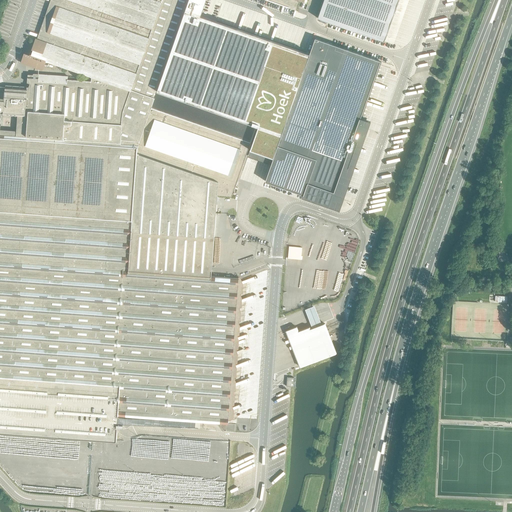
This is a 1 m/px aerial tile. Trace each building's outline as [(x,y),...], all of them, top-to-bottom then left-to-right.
[(0,433),(115,442),(117,416),(227,424),(239,278),(211,276),(214,241),(220,241),(222,220),(224,220),(224,216),(222,215),(222,216),(216,216),(217,195),(231,196),(281,52),(288,54),(290,47),(286,45),(284,45),(299,0),(50,0),(32,55),(25,53),(21,62),(43,70),(44,65),(55,69),(57,64),(95,78),(94,81),(91,81),(68,79),(68,76),(34,73),(33,75),(28,74),(27,82),(30,83),(29,87),(27,87),(27,88),(5,86),(5,95),(0,94),(0,111),(4,112),(3,114),(18,115),(17,131),(15,131),(0,129),(0,126),(0,433)] [(404,0),(325,0),(317,24),(387,49),(404,0)] [(383,72),(319,50),(291,131),(281,125),(273,146),(286,152),(278,171),(340,191),(383,72)] [(286,331),(289,339),(294,337),(295,340),(299,348),(325,339),(330,337),(325,323),(310,329),(310,327),(299,331),(297,327),(286,331)] [(299,348),(294,350),(300,367),(331,355),(325,339),(299,348)]
